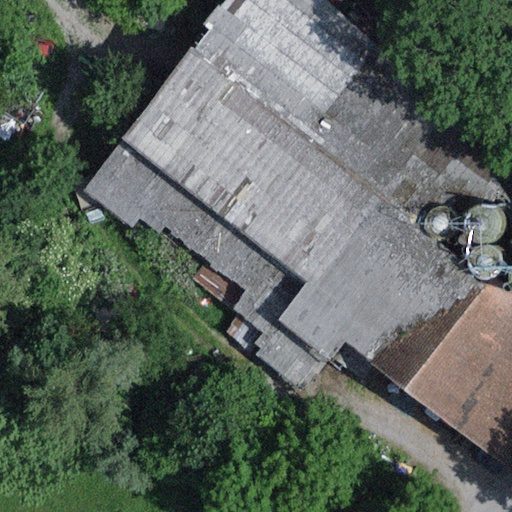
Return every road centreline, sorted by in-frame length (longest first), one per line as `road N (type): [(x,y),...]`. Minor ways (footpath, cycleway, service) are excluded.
road 1 (track): [(507,501),(227,364),(138,296),(98,230),(55,113),(96,27),(74,0)]
road 2 (track): [(392,0),(511,97)]
